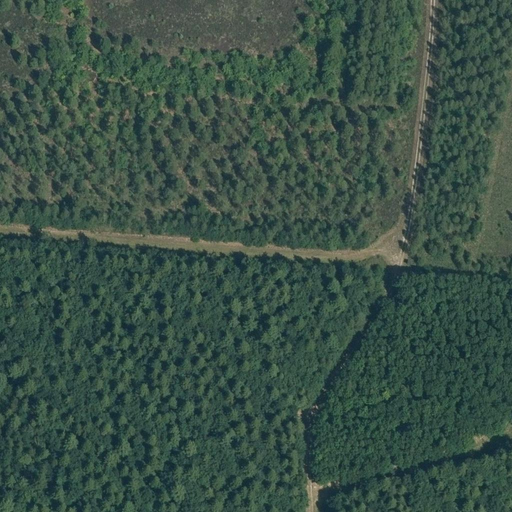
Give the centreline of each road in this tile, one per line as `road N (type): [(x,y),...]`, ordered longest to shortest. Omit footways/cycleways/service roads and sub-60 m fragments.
road 1 (track): [(315,511),(305,469),(311,426),(389,290),(405,243),(431,0)]
road 2 (track): [(511,428),(445,461),(316,500)]
